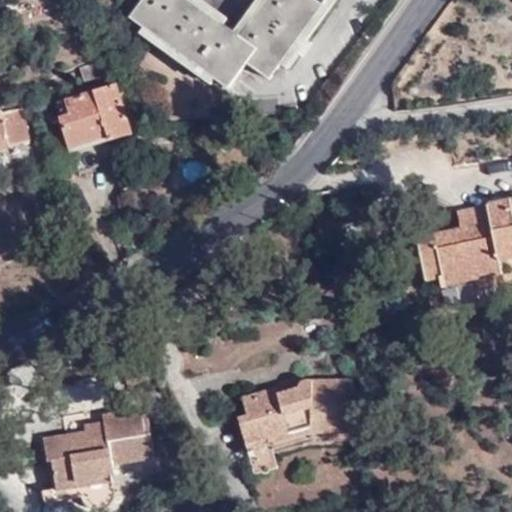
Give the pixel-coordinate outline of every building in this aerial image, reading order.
[(143,25),(139,30),(210,81),(215,75),(228,85),(246,60),(269,77),(325,0),(255,0),(233,31),(210,13),(219,0),(140,0),(129,15),(143,25)] [(95,62),(79,67),(85,84),(101,78),(95,62)] [(117,85),(57,103),(70,148),(108,136),(110,140),(131,134),(117,85)] [(0,148),(27,141),(18,109),(0,114),(0,148)] [(133,151),(106,159),(115,190),(142,182),(133,151)] [(511,197),(488,203),(492,220),(460,227),(417,237),(426,280),(440,277),(442,287),(511,269),(511,197)] [(492,220),(488,203),(458,211),(460,227),(492,220)] [(86,241),(71,250),(83,272),(98,263),(86,241)] [(135,346),(117,353),(130,384),(148,377),(135,346)] [(312,429),(314,435),(353,434),(352,377),(308,378),(298,382),(299,388),(279,394),(277,387),(244,397),(250,415),(239,418),(251,457),(273,449),(270,441),(312,429)] [(144,409),(104,414),(107,426),(45,437),(49,461),(53,461),(55,477),(41,480),(45,503),(120,491),(115,465),(158,457),(152,419),(146,419),(144,409)] [(273,449),(314,435),(312,429),(270,441),(273,449)] [(278,463),(273,449),(251,457),(256,470),(278,463)]
